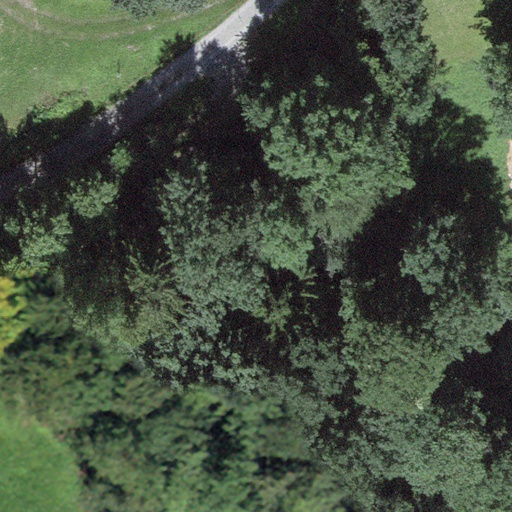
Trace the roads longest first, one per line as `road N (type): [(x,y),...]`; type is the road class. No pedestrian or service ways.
road 1 (track): [(0,191),(156,119),(272,0)]
road 2 (track): [(205,0),(137,29),(31,20),(0,5)]
